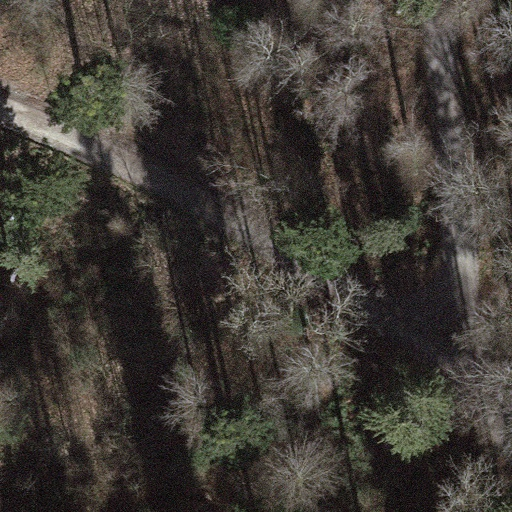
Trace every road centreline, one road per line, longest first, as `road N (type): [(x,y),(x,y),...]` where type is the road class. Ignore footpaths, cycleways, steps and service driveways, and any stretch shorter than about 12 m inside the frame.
road 1 (track): [(0,100),(85,128),(460,350)]
road 2 (track): [(425,0),(460,350)]
